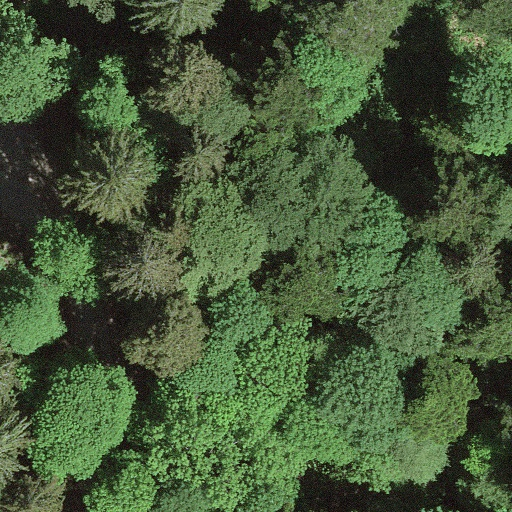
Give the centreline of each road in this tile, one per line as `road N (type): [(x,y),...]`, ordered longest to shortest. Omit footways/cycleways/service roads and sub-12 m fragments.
road 1 (track): [(104,396),(271,371),(389,335),(483,293),(511,264)]
road 2 (unclassified): [(0,171),(32,189),(87,316),(104,396),(100,511)]
